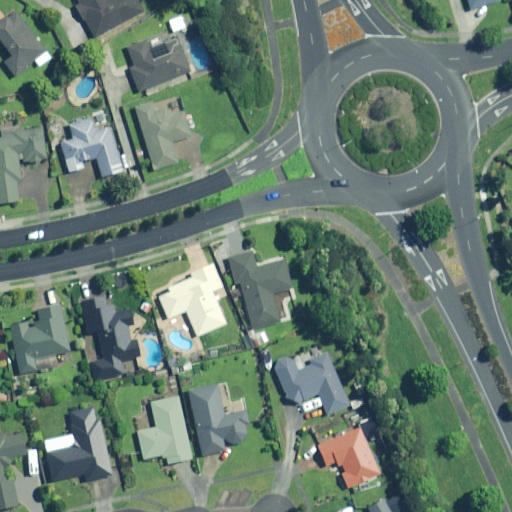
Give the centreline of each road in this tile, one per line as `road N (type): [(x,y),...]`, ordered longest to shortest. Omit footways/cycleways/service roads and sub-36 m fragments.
road 1 (secondary): [(358,188),(287,194),(116,245),(0,268)]
road 2 (secondary): [(0,241),(187,195),(270,154),(318,112)]
road 3 (secondary): [(511,438),(445,294),(374,193)]
road 4 (secondary): [(455,144),(473,266),(511,365)]
